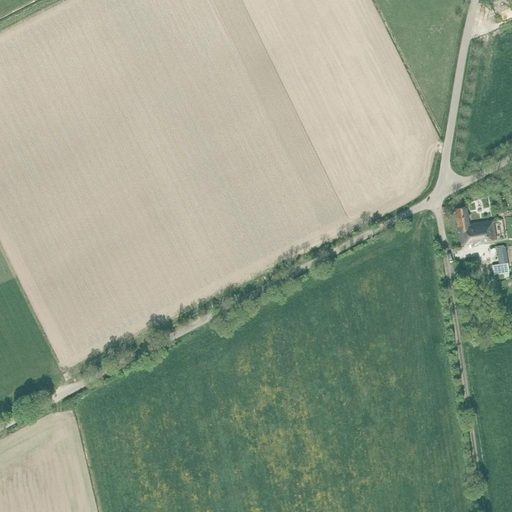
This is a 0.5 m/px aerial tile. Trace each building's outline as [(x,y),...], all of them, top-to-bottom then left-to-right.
[(502,12),(511,10),(511,0),(501,0),(500,0),(502,12)] [(480,10),(483,20),(497,16),(494,5),(480,10)] [(506,207),(502,207),(500,196),(494,197),(498,214),(503,213),(503,212),(507,212),(506,207)] [(505,238),(502,219),(468,225),(465,208),(454,209),(460,245),(505,238)] [(499,264),(492,265),(494,276),(509,273),(507,263),(508,263),(505,247),(497,248),(499,264)]
